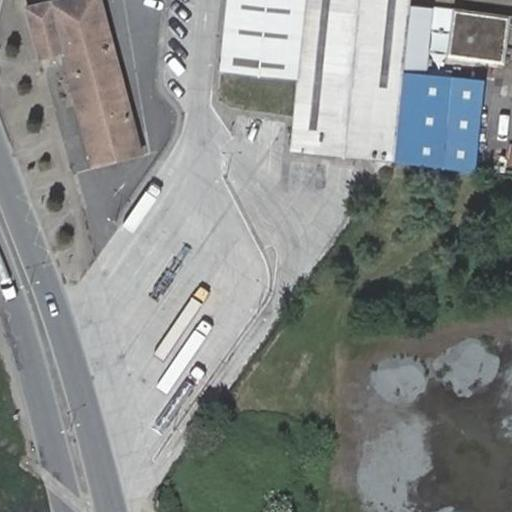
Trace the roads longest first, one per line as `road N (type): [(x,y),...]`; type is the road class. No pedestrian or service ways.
road 1 (unknown): [(202,0),(196,135),(183,181),(76,378)]
road 2 (secondary): [(111,511),(70,354),(0,160)]
road 3 (secondary): [(0,274),(66,511)]
